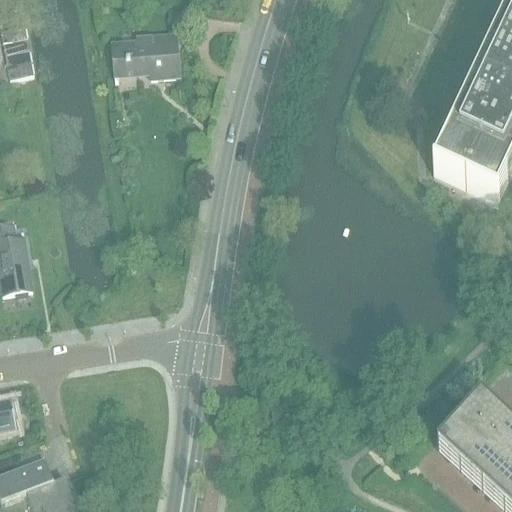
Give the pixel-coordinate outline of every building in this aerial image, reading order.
[(511,19),(438,180),(434,178),(434,180),(449,187),(492,207),(497,210),(498,208),(495,206),(509,177),(511,170),(511,19)] [(137,47),(113,49),(116,86),(180,82),(178,51),(170,51),(170,38),(137,41),(137,47)] [(0,289),(2,301),(16,298),(16,301),(18,303),(26,301),(27,299),(27,296),(32,295),(28,270),(32,269),(30,259),(26,260),(23,244),(16,245),(13,230),(0,232),(0,289)] [(0,435),(16,432),(10,403),(0,405),(0,435)] [(511,511),(511,435),(481,407),(466,424),(453,438),(437,455),(499,511),(511,511)] [(0,480),(0,504),(1,508),(33,496),(38,511),(75,511),(65,484),(54,488),(45,464),(0,480)]
